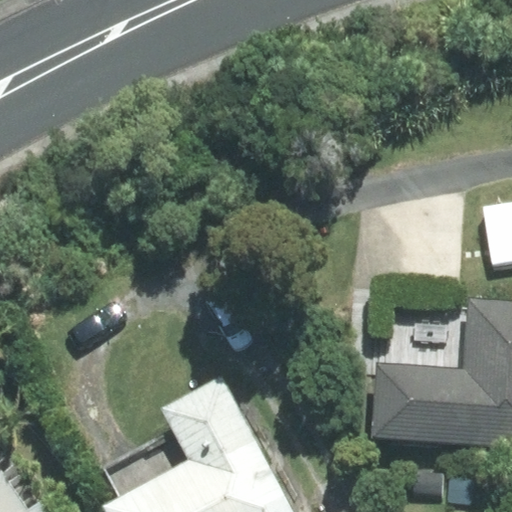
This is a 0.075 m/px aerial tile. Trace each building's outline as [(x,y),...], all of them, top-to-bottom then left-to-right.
[(511,200),(481,205),(490,271),(511,267),(511,200)] [(453,208),(417,209),(419,270),(455,269),(453,208)] [(398,368),(381,368),(377,441),(511,448),(511,306),(473,305),(469,372),(398,368)] [(145,492),(111,510),(111,511),(299,511),(259,433),(275,425),(246,369),(167,410),(188,450),(137,477),(145,492)] [(0,511),(44,511),(17,470),(0,481),(0,511)]
